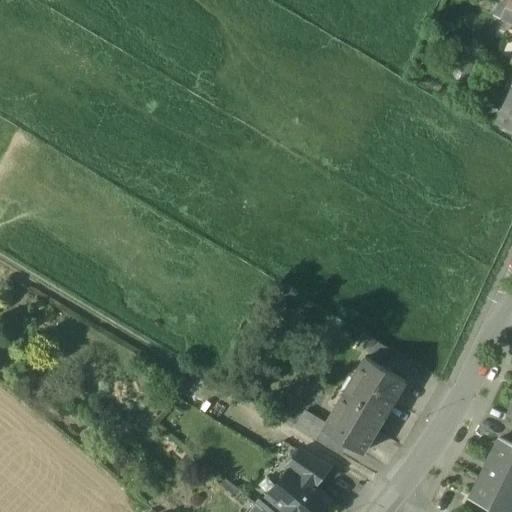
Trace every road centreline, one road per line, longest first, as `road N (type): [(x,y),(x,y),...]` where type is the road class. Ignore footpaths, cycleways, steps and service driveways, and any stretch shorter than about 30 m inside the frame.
road 1 (track): [(394,493),(0,264)]
road 2 (residential): [(511,302),(457,405),(394,493)]
